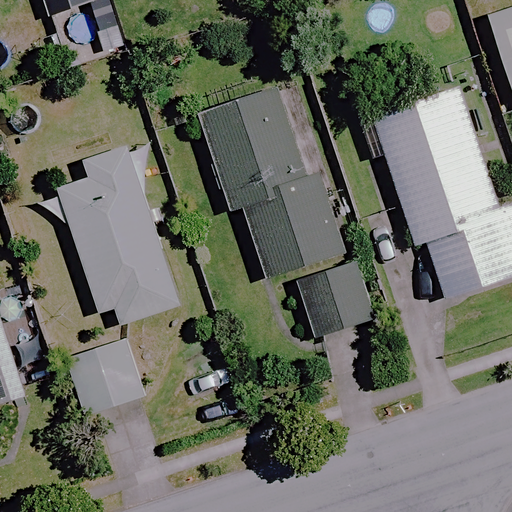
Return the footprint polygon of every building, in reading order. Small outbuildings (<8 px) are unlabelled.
[(43,0),(50,20),(95,6),(93,0),(43,0)] [(511,9),(488,17),(511,95),(511,9)] [(511,206),(501,210),(460,87),(372,115),(416,248),(426,245),(445,302),(511,280),(511,206)] [(375,321),(286,90),(198,124),(233,214),(240,211),(268,283),(289,275),(316,343),(375,321)] [(96,323),(175,298),(120,149),(80,162),(85,181),(53,192),(96,323)] [(0,407),(25,400),(0,316),(0,407)]
